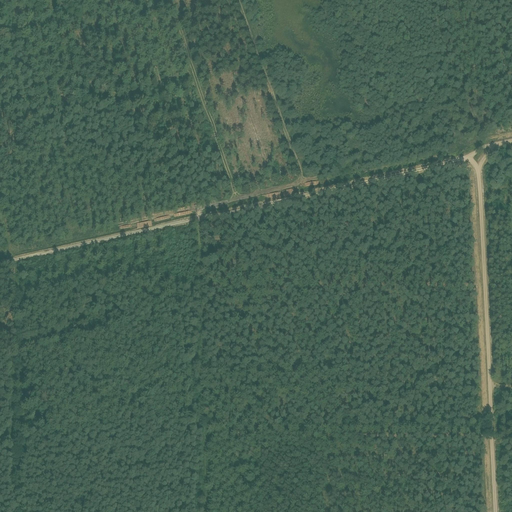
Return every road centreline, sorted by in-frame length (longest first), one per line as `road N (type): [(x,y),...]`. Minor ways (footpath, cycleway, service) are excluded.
road 1 (track): [(0,263),(456,159),(471,159),(479,175)]
road 2 (track): [(496,511),(479,175)]
road 3 (track): [(16,511),(18,259)]
